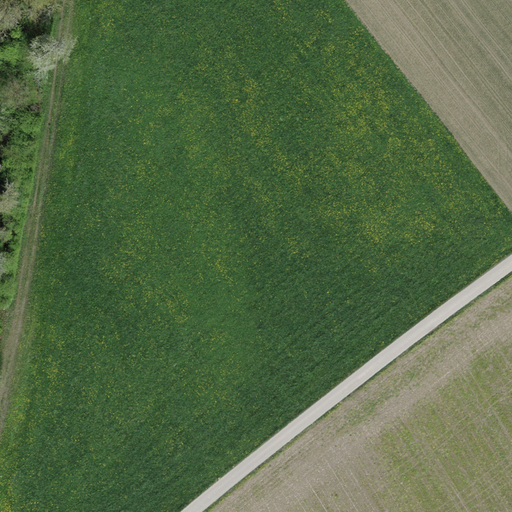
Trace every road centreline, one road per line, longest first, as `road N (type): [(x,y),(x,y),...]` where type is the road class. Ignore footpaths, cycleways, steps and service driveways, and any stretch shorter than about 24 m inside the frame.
road 1 (track): [(0,403),(65,0)]
road 2 (unclassified): [(193,511),(511,266)]
